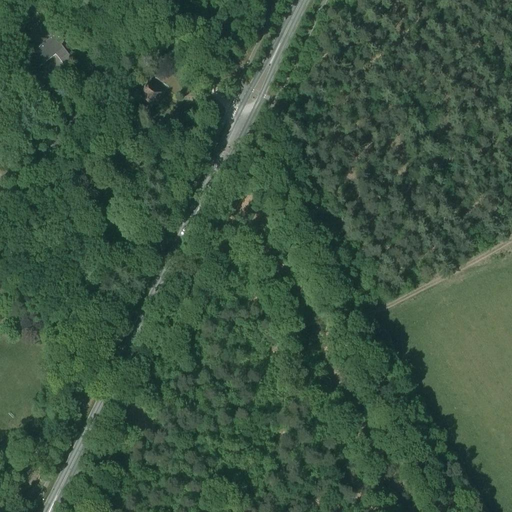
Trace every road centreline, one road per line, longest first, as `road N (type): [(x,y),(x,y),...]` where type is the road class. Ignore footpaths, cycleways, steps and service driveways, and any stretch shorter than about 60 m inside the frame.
road 1 (primary): [(49,511),(240,122)]
road 2 (track): [(240,122),(341,322)]
road 3 (track): [(341,322),(439,511)]
road 4 (track): [(341,322),(511,241)]
road 5 (track): [(229,108),(145,0)]
road 6 (primary): [(240,122),(301,0)]
